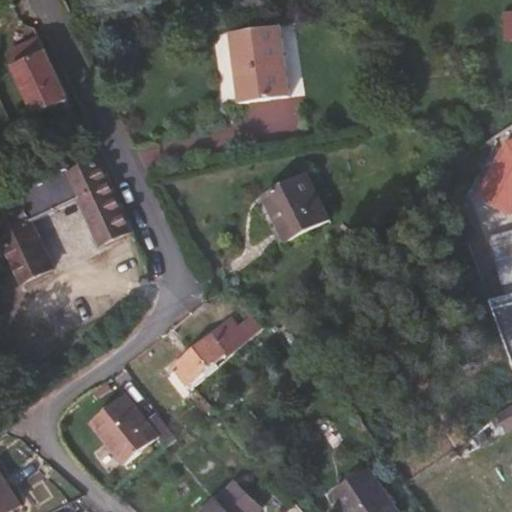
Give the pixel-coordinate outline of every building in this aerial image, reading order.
[(11,24),(9,18),(14,17),(9,8),(0,9),(0,20),(4,26),(11,24)] [(511,36),(511,8),(503,10),(506,37),(511,36)] [(296,98),(287,39),(238,46),(245,107),(296,98)] [(34,55),(28,44),(17,47),(22,59),(34,55)] [(68,119),(35,59),(5,75),(34,135),(68,119)] [(0,111),(1,111),(0,109),(0,171),(25,158),(23,153),(16,157),(0,125),(0,111)] [(511,141),(507,143),(477,195),(511,214),(511,141)] [(297,234),(337,211),(312,168),(272,191),(297,234)] [(134,251),(112,205),(99,177),(69,193),(65,187),(20,210),(24,219),(0,231),(0,243),(31,304),(60,288),(37,244),(82,221),(101,260),(105,265),(134,251)] [(511,356),(511,293),(488,299),(511,356)] [(239,352),(265,325),(252,312),(240,324),(230,315),(216,329),(239,352)] [(190,356),(212,340),(198,322),(163,349),(180,374),(195,363),(190,356)] [(91,422),(122,462),(159,432),(128,393),(91,422)] [(475,455),(511,435),(511,408),(499,416),(504,426),(469,445),(475,455)] [(130,471),(165,443),(169,447),(179,439),(168,425),(159,432),(122,462),(130,471)] [(397,511),(371,472),(335,495),(346,511),(397,511)] [(0,511),(15,511),(22,508),(0,474),(0,511)] [(262,511),(236,486),(211,511),(262,511)]
